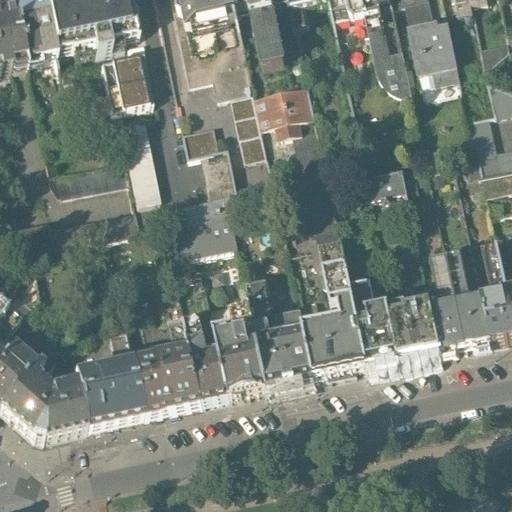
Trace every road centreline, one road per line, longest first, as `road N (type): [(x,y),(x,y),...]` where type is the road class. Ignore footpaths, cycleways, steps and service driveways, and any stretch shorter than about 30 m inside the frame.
road 1 (residential): [(18,478),(63,490),(511,394)]
road 2 (unknown): [(146,0),(184,192)]
